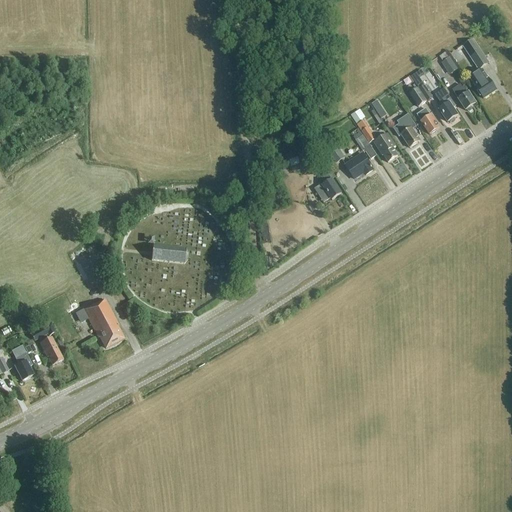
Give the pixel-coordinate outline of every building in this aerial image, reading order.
[(472,61),(481,55),(473,41),(463,47),(472,61)] [(457,71),(449,59),(442,64),(450,76),(457,71)] [(483,100),(496,91),(485,75),(473,83),(477,90),(483,100)] [(418,89),(428,102),(433,99),(421,80),(415,84),(418,89)] [(476,105),(468,94),(464,88),(462,89),(460,85),(452,91),(458,101),(466,112),(467,111),(468,112),(469,113),(472,111),(472,109),(471,108),(476,105)] [(427,102),(418,89),(410,95),(418,108),(427,102)] [(457,117),(449,105),(448,105),(444,100),(449,97),(444,90),(435,96),(443,108),(439,111),(448,123),(449,123),(450,124),(452,125),(454,123),(454,121),(453,120),(457,117)] [(377,102),(372,106),(377,114),(382,110),(377,102)] [(430,136),(439,130),(431,117),(429,118),(425,112),(420,115),(424,121),(421,123),(430,136)] [(406,123),(402,126),(401,127),(405,133),(401,136),(410,149),(420,142),(411,129),(410,128),(415,124),(410,116),(404,120),(406,123)] [(362,131),(369,144),(376,140),(368,128),(367,128),(364,122),(357,125),(361,132),(362,131)] [(371,160),(377,156),(370,146),(358,130),(351,135),(363,152),(364,150),(371,160)] [(398,157),(390,146),(392,145),(388,139),(384,141),(379,144),(383,151),(380,153),(388,164),(398,157)] [(337,148),(329,153),(336,165),(344,159),(337,148)] [(313,169),(308,156),(290,162),(293,173),(300,171),(301,173),(313,169)] [(366,176),(372,172),(371,169),(372,169),(363,156),(346,167),(354,180),(364,174),(366,176)] [(70,192),(63,195),(49,167),(30,176),(45,206),(51,203),(60,223),(80,213),(70,192)] [(323,197),(327,194),(332,201),(341,195),(332,181),(327,174),(321,179),(325,185),(318,190),(318,193),(321,197),(323,197)] [(22,200),(0,209),(0,217),(46,318),(74,306),(67,292),(76,288),(81,300),(94,294),(65,230),(41,241),(22,200)] [(188,256),(188,255),(186,251),(185,251),(153,247),(151,262),(184,265),(184,266),(184,265),(187,261),(188,256)] [(106,350),(124,340),(117,327),(118,326),(105,301),(99,305),(98,303),(83,311),(97,338),(99,337),(106,350)] [(36,351),(31,339),(24,342),(29,354),(36,351)] [(55,347),(52,341),(41,346),(44,353),(47,360),(48,359),(52,367),(63,361),(56,347),(55,347)] [(19,366),(15,368),(22,383),(33,377),(29,368),(32,367),(22,347),(12,353),(19,366)] [(0,375),(9,371),(2,358),(0,359),(0,375)]
